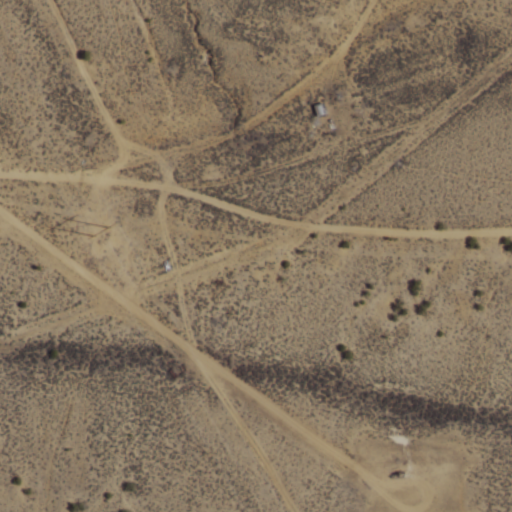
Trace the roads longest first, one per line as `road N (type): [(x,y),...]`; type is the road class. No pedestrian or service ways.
road 1 (track): [(0,178),(183,191),(262,222),(313,229),(511,233)]
road 2 (track): [(73,182),(252,126),(348,42),(371,0)]
